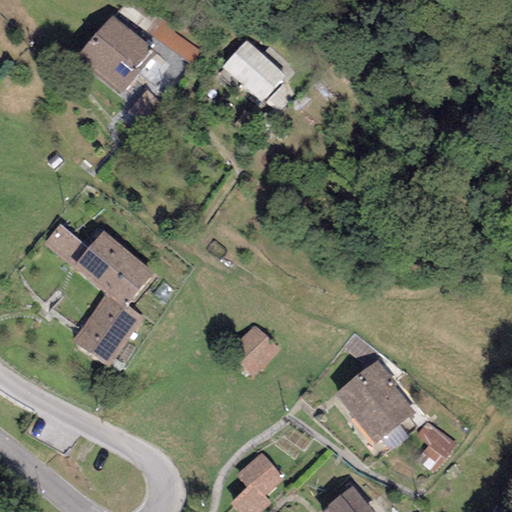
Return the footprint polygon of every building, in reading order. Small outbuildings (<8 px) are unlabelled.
[(166,11),(149,0),(129,0),(119,15),(150,35),(166,11)] [(157,57),(114,19),(78,62),(122,99),(157,57)] [(286,80),(246,45),(223,72),(263,106),(286,80)] [(90,253),(59,229),(45,248),(105,299),(128,311),(156,275),(105,234),(90,253)] [(128,311),(105,299),(72,347),(108,371),(142,321),(128,311)] [(279,352),(253,328),(226,357),(252,381),(279,352)] [(415,416),(376,365),(334,396),(372,448),(415,416)] [(420,464),(437,472),(454,440),(425,425),(418,438),(430,444),(420,464)] [(282,485),(261,459),(238,477),(250,492),(229,509),(231,511),(267,511),(275,506),(268,497),(282,485)] [(369,511),(354,491),(326,511),(369,511)]
